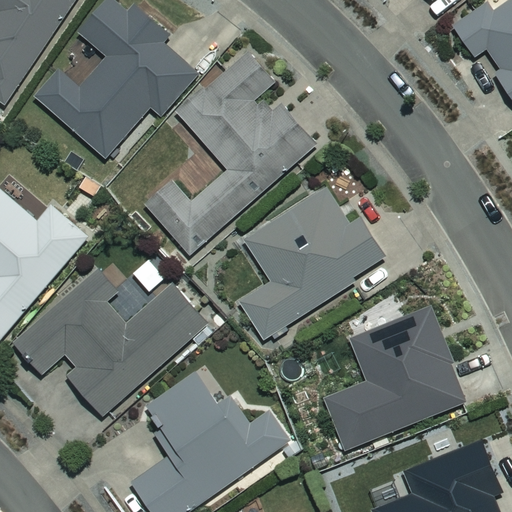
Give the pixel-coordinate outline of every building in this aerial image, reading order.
[(0,0),(0,92),(12,101),(81,0),(0,0)] [(135,18),(116,2),(86,38),(113,61),(88,91),(66,72),(41,102),(110,161),(153,110),(168,123),(205,80),(167,47),(174,39),(141,10),(135,18)] [(511,7),(500,16),(494,8),(461,31),(481,61),(493,52),(507,72),(501,76),(511,92),(511,7)] [(284,84),(257,54),(185,118),(234,173),(197,206),(178,185),(151,209),(197,260),(322,148),(274,93),(284,84)] [(44,226),(0,189),(0,340),(3,344),(93,239),(58,209),(44,226)] [(356,229),(333,193),(251,245),(278,286),(246,306),(267,341),(392,262),(367,222),(356,229)] [(125,295),(105,272),(21,345),(48,376),(70,357),(82,370),(73,378),(107,417),(212,326),(178,287),(132,328),(112,306),(125,295)] [(323,397),(345,451),(467,401),(451,363),(454,362),(430,303),(349,336),(367,379),(323,397)] [(224,408),(203,377),(154,411),(168,432),(161,437),(176,460),(138,486),(155,511),(196,511),(296,444),(276,415),(256,428),(237,399),(224,408)] [(371,508),(372,511),(502,511),(495,495),(504,491),(482,437),(402,469),(412,492),(371,508)]
